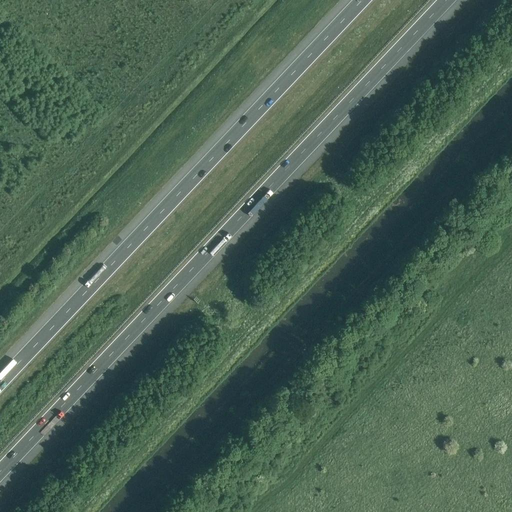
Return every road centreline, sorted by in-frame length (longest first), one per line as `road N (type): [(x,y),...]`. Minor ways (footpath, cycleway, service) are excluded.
road 1 (motorway): [(0,471),(445,0)]
road 2 (motorway): [(362,0),(0,383)]
road 3 (track): [(225,424),(141,511)]
